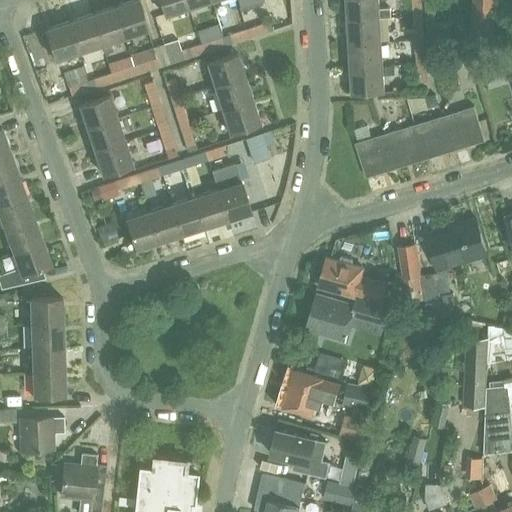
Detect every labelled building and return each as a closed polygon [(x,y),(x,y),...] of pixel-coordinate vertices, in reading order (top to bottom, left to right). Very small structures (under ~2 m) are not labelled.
[(132,0),(115,6),(125,36),(148,28),(138,0),(132,0)] [(160,0),(166,14),(189,7),(186,0),(160,0)] [(345,0),(347,21),(389,18),(389,17),(392,17),(391,7),(379,8),(378,0),(345,0)] [(424,15),(422,0),(412,0),(414,16),(424,15)] [(494,41),(496,0),(472,0),(471,40),(494,41)] [(110,41),(125,36),(115,6),(93,13),(103,43),(101,44),(104,53),(113,50),(110,41)] [(80,50),(101,44),(103,43),(93,13),(70,20),(80,50)] [(414,16),(415,40),(425,39),(424,15),(414,16)] [(349,45),(381,42),(390,41),(389,18),(347,21),(349,45)] [(57,58),(80,50),(70,20),(47,28),(57,58)] [(246,28),(249,37),(272,30),(269,20),(246,28)] [(224,35),(227,45),(249,37),(246,28),(224,35)] [(201,43),(204,52),(227,45),(224,35),(201,43)] [(163,43),(170,63),(204,52),(201,43),(182,49),(178,38),(163,43)] [(425,39),(415,40),(417,64),(427,64),(425,39)] [(351,69),(383,67),(381,42),(349,45),(351,69)] [(134,64),(137,74),(140,73),(170,63),(163,43),(153,47),(156,57),(134,64)] [(215,86),(246,76),(238,52),(207,62),(215,86)] [(480,81),(495,77),(490,56),(475,61),(480,81)] [(137,74),(134,64),(112,72),(115,81),(137,74)] [(428,83),(427,64),(417,64),(417,66),(418,76),(418,84),(428,83)] [(383,67),(351,69),(352,93),(384,91),(383,67)] [(112,72),(89,79),(92,89),(115,81),(112,72)] [(223,109),(253,99),(246,76),(215,86),(223,109)] [(171,100),(181,97),(175,78),(165,81),(171,100)] [(92,89),(89,79),(69,86),(71,95),(92,89)] [(144,83),(151,105),(160,102),(153,79),(144,83)] [(88,127),(117,117),(109,93),(79,104),(88,127)] [(425,96),(425,97),(429,108),(439,104),(436,95),(425,96)] [(189,120),(181,97),(171,100),(179,124),(189,120)] [(231,133),(261,123),(253,99),(223,109),(231,133)] [(168,125),(160,102),(151,105),(158,129),(168,125)] [(455,150),(485,140),(474,105),(444,115),(455,150)] [(426,159),(455,150),(444,115),(415,125),(426,159)] [(96,151),(125,140),(117,117),(88,127),(96,151)] [(189,120),(179,124),(186,146),(196,143),(189,120)] [(175,146),(168,125),(158,129),(165,149),(175,146)] [(396,169),(426,159),(415,125),(385,134),(396,169)] [(0,154),(12,150),(3,127),(0,128),(0,154)] [(366,178),(396,169),(385,134),(355,144),(366,178)] [(104,174),(134,164),(125,140),(96,151),(104,174)] [(206,150),(209,160),(228,154),(225,144),(206,150)] [(0,180),(20,173),(12,150),(0,154),(0,180)] [(183,157),(186,167),(209,160),(206,150),(183,157)] [(183,157),(161,165),(164,175),(186,167),(183,157)] [(212,170),(218,189),(228,219),(251,212),(241,181),(235,162),(212,170)] [(161,165),(138,172),(141,182),(164,175),(161,165)] [(271,191),(282,194),(288,170),(278,167),(271,191)] [(98,186),(101,197),(106,195),(107,197),(119,193),(118,189),(141,182),(138,172),(113,180),(113,181),(98,186)] [(0,205),(28,196),(20,173),(0,180),(0,205)] [(89,190),(92,200),(99,197),(95,188),(89,190)] [(205,227),(228,219),(218,189),(195,196),(205,227)] [(0,214),(5,229),(36,218),(28,196),(0,205),(0,214)] [(182,234),(173,203),(172,203),(169,196),(161,198),(164,206),(150,210),(160,241),(182,234)] [(182,234),(205,227),(195,196),(173,203),(182,234)] [(136,248),(160,241),(150,210),(127,218),(136,248)] [(14,252),(44,241),(36,218),(5,229),(14,252)] [(476,218),(428,233),(439,269),(448,267),(487,254),(476,218)] [(44,241),(14,252),(18,265),(0,272),(0,285),(1,288),(45,277),(42,268),(53,264),(44,241)] [(402,278),(421,276),(417,242),(397,245),(402,278)] [(354,266),(353,259),(342,256),(337,262),(327,259),(319,288),(355,298),(356,296),(383,303),(387,286),(361,279),(364,269),(354,266)] [(454,292),(451,293),(442,294),(443,300),(426,302),(427,312),(458,319),(454,292)] [(355,305),(317,294),(306,331),(346,342),(353,316),(385,325),(390,306),(358,297),(355,305)] [(32,323),(64,323),(63,298),(31,299),(32,323)] [(33,348),(64,347),(64,323),(32,323),(33,348)] [(485,406),(489,337),(466,336),(463,405),(485,406)] [(34,372),(65,371),(64,347),(33,348),(34,372)] [(363,364),(358,382),(374,385),(377,367),(363,364)] [(34,397),(66,396),(65,371),(34,372),(34,397)] [(335,403),(341,385),(294,371),(283,409),(312,417),(318,397),(335,403)] [(486,410),(511,409),(509,384),(506,385),(506,379),(490,381),(491,386),(487,386),(486,410)] [(368,408),(373,387),(348,381),(344,403),(368,408)] [(0,421),(17,421),(16,408),(0,408),(0,421)] [(511,414),(511,409),(486,410),(484,454),(511,450),(511,414)] [(367,420),(354,416),(345,414),(339,433),(361,440),(367,420)] [(22,450),(54,448),(53,433),(65,432),(64,416),(20,418),(22,450)] [(277,431),(271,455),(299,462),(297,470),(292,469),(292,470),(326,479),(330,463),(323,461),(327,443),(277,431)] [(420,467),(427,442),(413,438),(406,463),(420,467)] [(96,482),(99,454),(83,453),(82,465),(65,463),(62,495),(92,498),(91,509),(102,511),(105,483),(96,482)] [(185,469),(186,459),(153,455),(152,466),(138,464),(133,510),(134,510),(134,511),(190,511),(192,503),(195,503),(198,471),(185,469)] [(357,469),(344,466),(340,482),(353,485),(357,469)] [(267,508),(266,511),(298,511),(305,484),(264,474),(256,506),(267,508)] [(348,504),(350,498),(353,485),(328,480),(324,499),(348,504)] [(511,511),(511,505),(497,511),(492,501),(497,498),(490,484),(480,489),(490,511),(511,511)] [(430,511),(439,511),(450,508),(443,489),(425,495),(430,511)] [(490,511),(480,489),(470,493),(476,508),(466,511),(490,511)]
